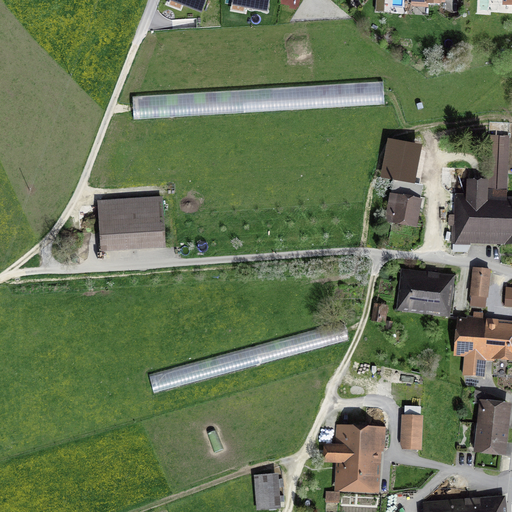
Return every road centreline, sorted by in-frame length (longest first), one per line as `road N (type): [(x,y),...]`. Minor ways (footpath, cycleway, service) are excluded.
road 1 (track): [(153,0),(66,213),(5,275)]
road 2 (track): [(140,511),(305,456)]
